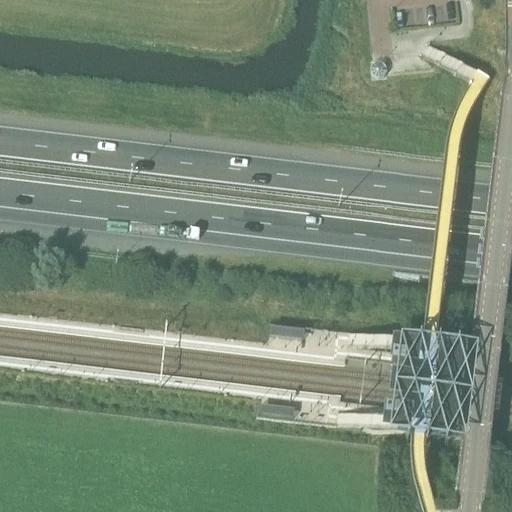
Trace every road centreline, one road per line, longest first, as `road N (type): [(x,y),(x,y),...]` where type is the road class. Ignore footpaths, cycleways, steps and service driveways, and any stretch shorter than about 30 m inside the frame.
road 1 (motorway): [(511,203),(0,143)]
road 2 (motorway): [(0,193),(511,253)]
road 3 (tertiary): [(468,511),(511,134)]
